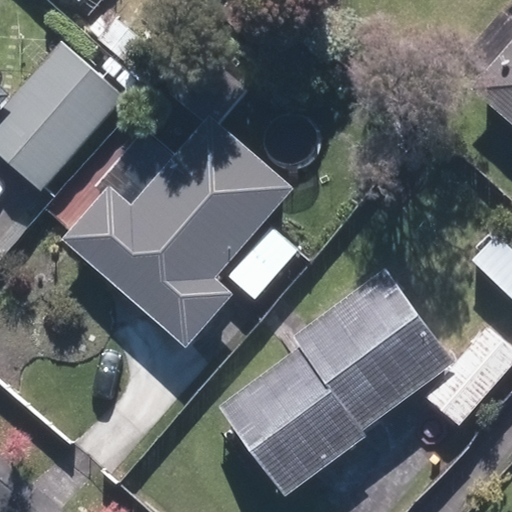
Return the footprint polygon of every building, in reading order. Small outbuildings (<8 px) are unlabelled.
[(0,133),(0,149),(50,195),(136,101),(25,0),(8,0),(11,2),(0,14),(0,80),(27,105),(0,133)] [(245,0),(233,15),(264,42),(289,14),(271,0),(245,0)] [(80,246),(204,353),(250,301),(231,284),(308,195),(232,129),(262,94),(224,61),(189,101),(220,129),(190,165),(159,138),(111,193),(119,202),(80,246)] [(511,73),(490,99),(511,118),(511,73)] [(511,285),(511,234),(498,222),(473,250),(511,285)] [(240,281),(266,304),(310,254),(284,232),(240,281)] [(390,259),(297,326),(304,336),(221,396),(288,488),(371,428),(366,421),(459,353),(390,259)] [(429,388),(462,417),(511,359),(511,336),(491,318),(429,388)] [(215,442),(184,416),(138,470),(168,496),(215,442)]
